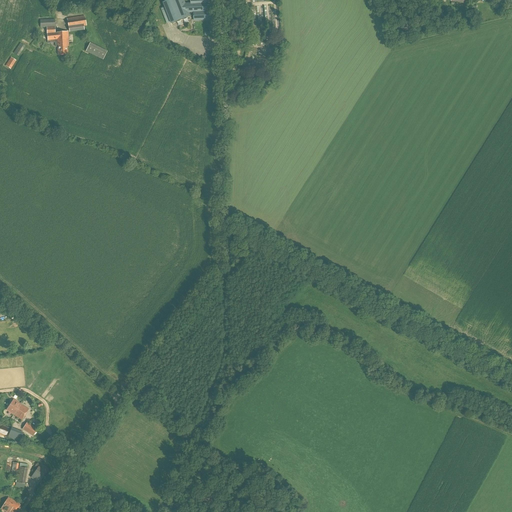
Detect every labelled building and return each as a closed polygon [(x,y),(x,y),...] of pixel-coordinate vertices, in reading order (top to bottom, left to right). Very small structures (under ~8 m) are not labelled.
[(193,13),(194,20),(210,20),(209,0),(190,0),(190,3),(186,3),(184,0),(169,0),(163,3),(164,7),(161,8),(167,24),(170,22),(171,24),(190,16),(189,13),(193,13)] [(69,32),(84,30),(83,26),(86,26),(84,16),(67,19),(69,32)] [(55,33),(54,19),(40,20),(40,28),(46,27),(47,34),(48,43),(55,42),(56,47),(58,47),(58,55),(67,54),(67,46),(69,46),(68,41),(68,31),(55,33)] [(18,56),(25,46),(20,43),(13,53),(18,56)] [(90,45),(87,52),(106,59),(109,51),(100,48),(100,49),(90,45)] [(10,69),(16,61),(11,57),(5,66),(10,69)] [(0,336),(0,351),(10,350),(8,335),(0,336)] [(29,410),(13,400),(6,410),(22,420),(29,410)] [(33,436),(37,429),(27,423),(23,429),(33,436)] [(7,435),(8,435),(9,432),(11,428),(1,424),(0,425),(0,433),(6,436),(7,435)] [(17,479),(19,463),(13,462),(10,478),(17,479)] [(40,465),(37,463),(32,471),(34,473),(31,477),(39,483),(49,469),(41,464),(40,465)] [(24,484),(27,468),(19,467),(17,483),(24,484)] [(15,511),(20,505),(8,497),(1,509),(5,511),(15,511)]
